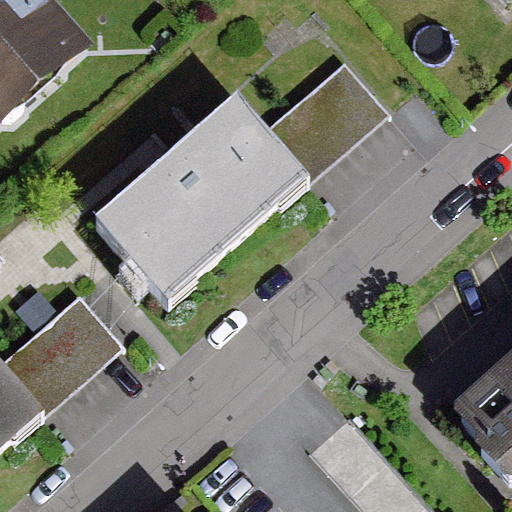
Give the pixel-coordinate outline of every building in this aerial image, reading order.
[(0,0),(0,125),(5,126),(16,116),(17,107),(16,106),(75,54),(27,0),(0,0)] [(308,180),(381,117),(339,69),(266,132),(308,180)] [(168,164),(153,177),(90,232),(159,312),(300,188),(231,109),(168,164)] [(43,414),(117,350),(74,302),(1,366),(43,414)] [(511,372),(471,409),(456,422),(456,427),(479,453),(476,456),(476,461),(503,492),(511,491),(511,372)] [(0,452),(35,422),(0,381),(0,452)]
